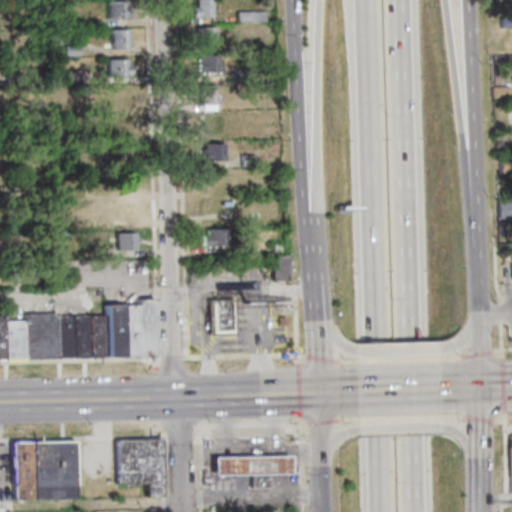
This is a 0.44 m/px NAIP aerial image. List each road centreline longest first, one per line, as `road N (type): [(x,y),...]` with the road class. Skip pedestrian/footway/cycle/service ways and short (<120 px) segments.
road 1 (residential): [(178,511),(157,0)]
road 2 (motorway): [(415,511),(399,0)]
road 3 (motorway): [(371,0),(385,511)]
road 4 (motorway): [(475,286),(443,0)]
road 5 (secondary): [(475,286),(465,0)]
road 6 (secondary): [(262,395),(0,401)]
road 7 (motorway): [(323,0),(304,232)]
road 8 (secondary): [(290,0),(304,232)]
road 9 (secondary): [(314,392),(317,511)]
